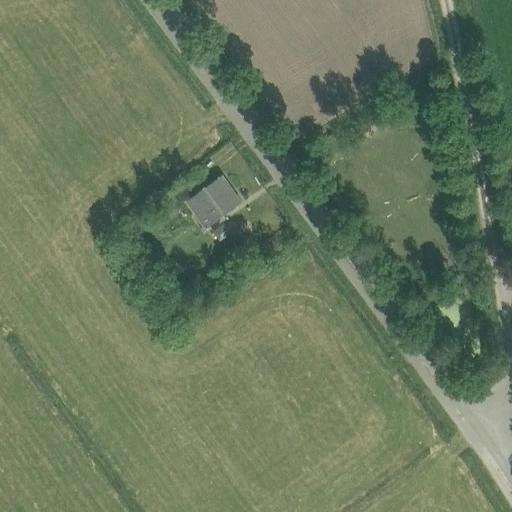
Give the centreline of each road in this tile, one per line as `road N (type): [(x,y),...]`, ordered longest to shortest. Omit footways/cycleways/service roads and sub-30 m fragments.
road 1 (unclassified): [(511,477),(161,0)]
road 2 (track): [(481,429),(511,372),(445,0)]
